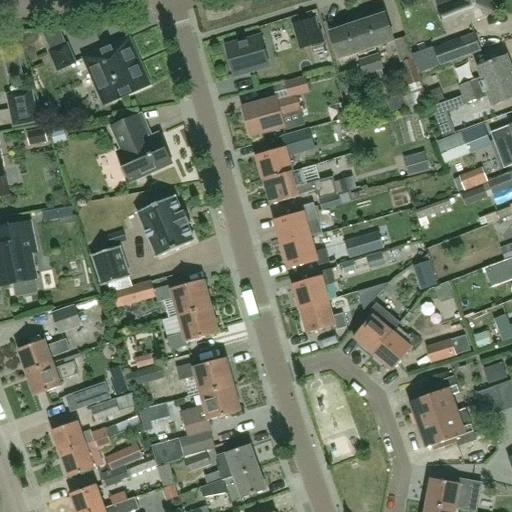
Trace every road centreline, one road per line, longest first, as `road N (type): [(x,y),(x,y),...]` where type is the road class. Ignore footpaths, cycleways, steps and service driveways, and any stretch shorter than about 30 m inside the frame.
road 1 (residential): [(279,378),(173,0)]
road 2 (residential): [(393,511),(400,462),(371,392),(340,365),(279,378)]
road 3 (residential): [(324,511),(279,378)]
